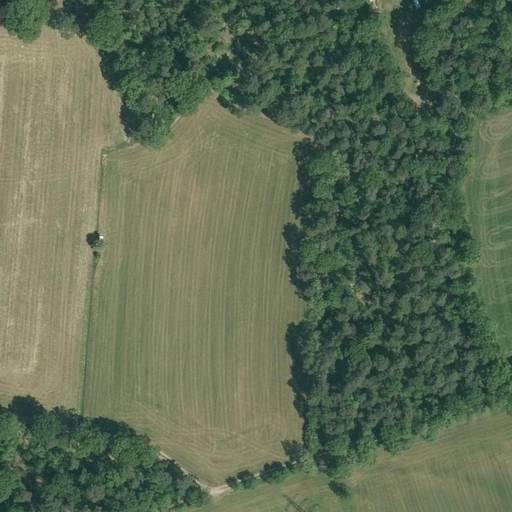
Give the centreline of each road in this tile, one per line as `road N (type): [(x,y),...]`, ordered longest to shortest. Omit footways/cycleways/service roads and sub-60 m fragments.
road 1 (track): [(511,394),(199,496)]
road 2 (track): [(0,416),(146,448),(212,491)]
